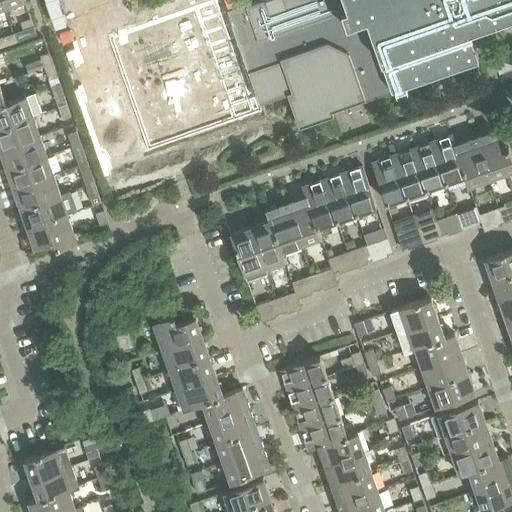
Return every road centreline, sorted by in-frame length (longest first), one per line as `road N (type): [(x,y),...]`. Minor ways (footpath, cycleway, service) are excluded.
road 1 (residential): [(182,207),(511,90)]
road 2 (residential): [(247,334),(337,304),(349,284),(455,247)]
road 3 (residential): [(309,511),(247,334)]
road 4 (residential): [(14,274),(182,207)]
road 5 (residential): [(455,247),(511,399)]
road 6 (residential): [(247,334),(225,321),(182,207)]
